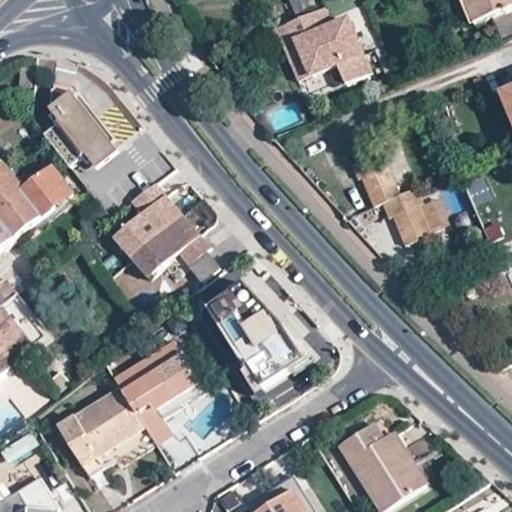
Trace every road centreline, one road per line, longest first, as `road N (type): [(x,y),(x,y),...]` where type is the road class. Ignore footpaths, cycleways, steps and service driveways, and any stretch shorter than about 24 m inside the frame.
road 1 (tertiary): [(424,375),(406,338),(256,180),(150,44)]
road 2 (tertiary): [(125,62),(229,192),(387,355)]
road 3 (residential): [(387,355),(350,394),(165,511)]
road 4 (tertiary): [(5,41),(72,40),(125,62)]
